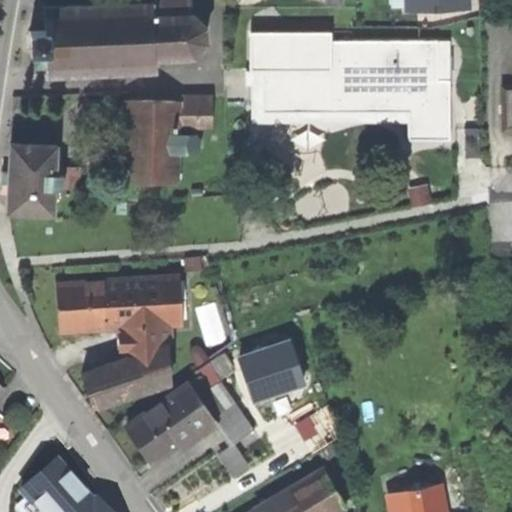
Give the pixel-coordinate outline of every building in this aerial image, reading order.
[(150,0),(150,1),(43,7),(44,29),(30,30),(32,55),(36,55),(36,65),(48,65),(49,76),(156,71),(156,59),(192,57),(205,44),(204,26),(191,15),(190,0),(150,0)] [(325,0),(325,16),(309,16),(309,60),(250,61),(250,99),(306,99),(306,113),(345,112),(344,0),(325,0)] [(400,0),(401,8),(468,5),(467,0),(400,0)] [(511,86),(502,87),(503,134),(511,133),(511,86)] [(468,161),(480,160),(478,91),(442,93),(444,133),(467,133),(468,161)] [(175,102),(125,101),(123,184),(179,186),(180,155),(196,155),(202,151),(201,142),(194,137),(195,131),(212,131),(213,97),(177,96),(175,102)] [(60,145),(11,142),(7,213),(55,216),(56,192),(81,194),(82,169),(59,168),(60,145)] [(186,261),(187,273),(202,272),(202,261),(186,261)] [(181,275),(58,281),(59,335),(119,332),(120,354),(81,373),(96,411),(172,388),(166,349),(176,348),(174,328),(184,328),(181,275)] [(209,361),(201,348),(190,355),(198,368),(209,361)] [(233,350),(189,382),(218,425),(233,447),(270,423),(252,394),(233,350)] [(189,382),(123,426),(152,469),(218,425),(189,382)] [(249,468),(233,447),(218,458),(235,480),(249,468)] [(322,468),(249,511),(345,511),(348,510),(322,468)] [(105,511),(69,470),(35,499),(46,511),(105,511)] [(448,511),(444,486),(387,497),(389,511),(448,511)]
